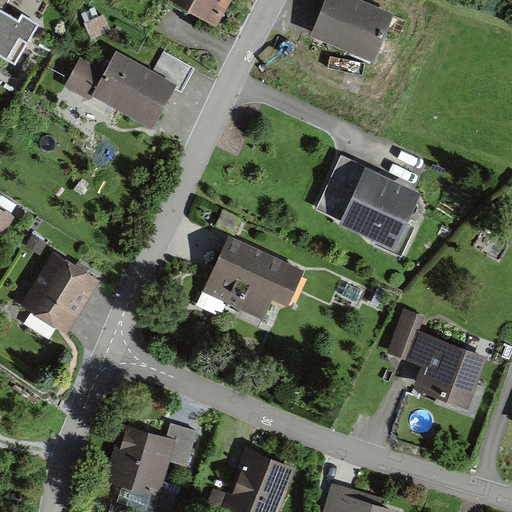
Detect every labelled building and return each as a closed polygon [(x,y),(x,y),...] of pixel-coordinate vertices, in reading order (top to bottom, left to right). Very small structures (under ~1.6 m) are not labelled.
[(13,0),(0,0),(0,51),(24,66),(49,24),(33,15),(29,22),(8,10),(13,0)] [(177,0),(176,3),(228,31),(244,0),(177,0)] [(407,20),(359,0),(335,0),(319,40),(387,68),(407,20)] [(158,72),(123,53),(113,72),(86,58),(70,88),(165,138),(201,67),(169,50),(158,72)] [(431,194),(358,162),(333,217),(406,249),(431,194)] [(0,251),(2,252),(20,219),(0,207),(0,251)] [(315,270),(234,235),(209,295),(271,321),(281,299),(300,306),(315,270)] [(110,278),(62,251),(29,308),(77,335),(110,278)] [(476,412),(493,361),(421,336),(427,318),(409,312),(394,358),(429,370),(420,394),(476,412)] [(183,441),(134,427),(117,484),(166,499),(183,441)] [(285,511),(300,471),(262,457),(248,494),(220,484),(210,511),(285,511)] [(406,511),(335,488),(326,511),(406,511)]
